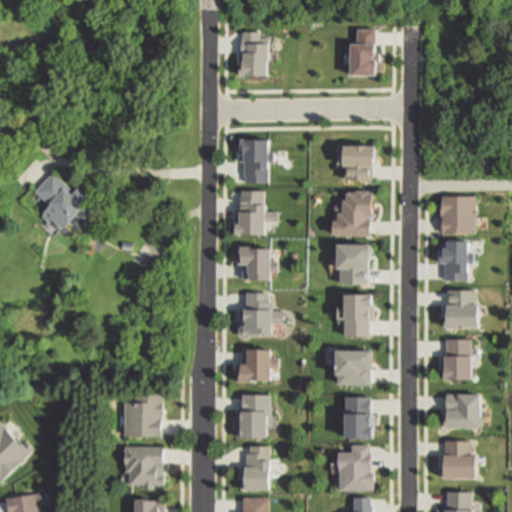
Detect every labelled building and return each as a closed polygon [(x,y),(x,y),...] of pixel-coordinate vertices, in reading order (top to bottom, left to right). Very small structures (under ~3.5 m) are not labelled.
[(359,30),(359,43),(354,44),(353,77),(378,76),(378,31),(359,30)] [(245,34),(244,77),(271,77),(270,63),(272,60),(271,39),(263,38),(262,33),(245,34)] [(244,141),(243,164),(248,165),(250,183),(273,183),(272,163),(278,162),(277,153),(271,151),(271,141),(244,141)] [(339,146),(338,166),(350,168),(348,184),(378,181),(378,145),(339,146)] [(55,170),(77,190),(79,188),(91,198),(86,203),(103,218),(91,232),(78,220),(68,230),(54,218),(50,222),(41,214),(50,203),(36,191),(55,170)] [(243,192),(241,224),(238,224),(238,236),(270,235),(270,224),(286,222),(283,211),(271,213),(268,191),(243,192)] [(350,192),(375,193),(376,239),(336,234),(336,221),(340,219),(341,211),(350,192)] [(443,197),(445,237),(480,235),(481,196),(443,197)] [(444,243),(444,280),(473,280),(473,241),(444,243)] [(339,244),(341,282),(373,285),(375,243),(339,244)] [(270,248),(269,279),(243,279),(243,264),(238,264),(238,247),(238,245),(250,245),(250,248),(270,248)] [(449,291),(448,330),(480,328),(480,291),(449,291)] [(243,308),(246,308),(246,292),(272,292),(272,335),(261,335),(261,336),(242,336),(238,332),(238,327),(241,324),(241,314),(243,314),(243,308)] [(348,297),(348,338),(376,337),(376,297),(360,296),(348,297)] [(450,341),(449,380),(477,384),(475,340),(450,341)] [(278,358),(278,369),(270,369),(270,386),(247,385),(238,385),(238,367),(247,367),(247,349),(271,350),(270,358),(278,358)] [(338,351),(340,387),(377,386),(379,351),(338,351)] [(242,441),(242,435),(236,435),(236,426),(234,426),(234,415),(236,415),(240,415),(241,394),(266,394),(270,394),(269,415),(266,415),(265,441),(242,441)] [(165,396),(165,409),(162,409),(162,419),(161,419),(160,439),(158,439),(123,438),(124,404),(133,404),(133,395),(159,396),(161,396),(163,396),(165,396)] [(478,395),(478,431),(452,431),(444,431),(444,412),(452,412),(452,409),(444,409),(444,395),(452,395),(478,395)] [(374,416),(374,439),(370,439),(370,442),(343,442),(344,398),(370,398),(370,416),(374,416)] [(0,488),(36,452),(6,422),(0,428),(0,488)] [(444,442),(474,442),(477,481),(443,479),(443,457),(444,442)] [(268,446),(268,465),(267,492),(241,492),(242,465),(244,465),(245,445),(268,446)] [(368,445),(368,452),(370,452),(371,472),(373,471),(374,491),(372,491),(340,493),(338,454),(352,453),(352,446),(368,445)] [(164,463),(164,472),(163,472),(163,474),(165,474),(165,484),(163,484),(163,486),(154,486),(154,492),(142,492),(142,486),(128,486),(128,480),(127,480),(127,474),(125,474),(125,466),(123,466),(123,448),(125,448),(127,448),(128,448),(163,448),(163,463),(164,463)] [(6,511),(4,499),(32,495),(38,494),(40,511),(6,511)] [(470,494),(470,511),(437,511),(437,509),(445,509),(445,494),(470,494)] [(266,497),(266,511),(237,511),(238,500),(240,500),(240,497),(266,497)] [(353,511),(353,497),(372,497),(372,511),(353,511)] [(164,502),(164,511),(133,511),(133,501),(157,501),(164,501),(164,502)]
